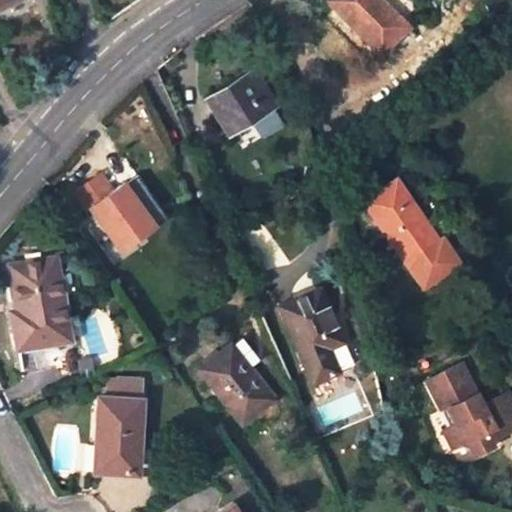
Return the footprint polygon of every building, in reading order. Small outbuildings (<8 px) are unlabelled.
[(328,0),(380,52),(407,25),(383,0),(328,0)] [(271,106),(277,102),(254,66),(202,98),(216,120),(221,117),(210,100),(251,74),(271,106)] [(251,74),(210,100),(221,117),(230,132),(271,106),(251,74)] [(91,210),(120,250),(130,244),(154,226),(124,184),(113,192),(101,175),(75,194),(88,212),(91,210)] [(409,199),(394,180),(390,183),(405,202),(409,199)] [(437,241),(409,199),(405,202),(390,183),(364,201),(423,288),(459,264),(441,238),(437,241)] [(120,250),(126,258),(135,252),(130,244),(120,250)] [(13,314),(19,348),(68,340),(55,259),(11,267),(18,312),(13,314)] [(462,278),(468,299),(483,294),(477,274),(462,278)] [(319,290),(280,307),(313,383),(337,373),(326,348),(341,342),(319,290)] [(256,359),(239,338),(224,350),(241,372),(247,367),(256,359)] [(224,350),(198,371),(240,424),(272,399),(247,367),(241,372),(224,350)] [(449,408),(457,423),(444,431),(453,448),(463,445),(472,447),(476,456),(494,447),(490,437),(496,435),(498,437),(511,430),(511,401),(507,392),(483,405),(461,363),(426,380),(443,411),(449,408)] [(127,401),(142,402),(153,403),(154,382),(137,381),(128,385),(127,401)] [(103,448),(100,474),(137,476),(138,467),(139,449),(142,402),(127,401),(99,398),(96,447),(103,448)] [(96,447),(94,473),(100,474),(103,448),(96,447)] [(139,449),(138,467),(148,468),(149,449),(139,449)] [(137,476),(147,476),(148,468),(138,467),(137,476)]
